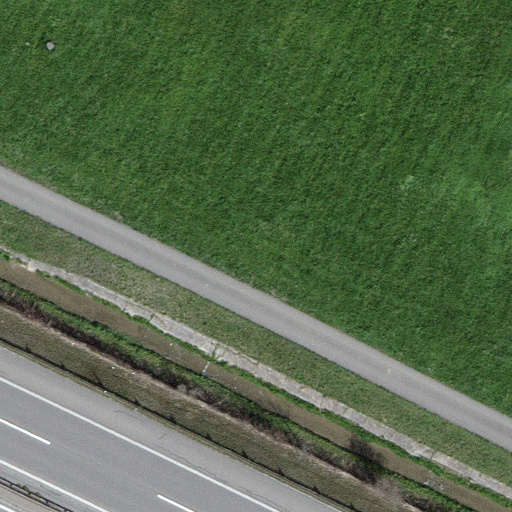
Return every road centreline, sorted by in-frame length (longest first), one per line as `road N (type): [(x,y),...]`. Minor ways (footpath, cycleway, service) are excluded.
road 1 (track): [(0,190),(511,440)]
road 2 (motorway): [(192,511),(0,419)]
